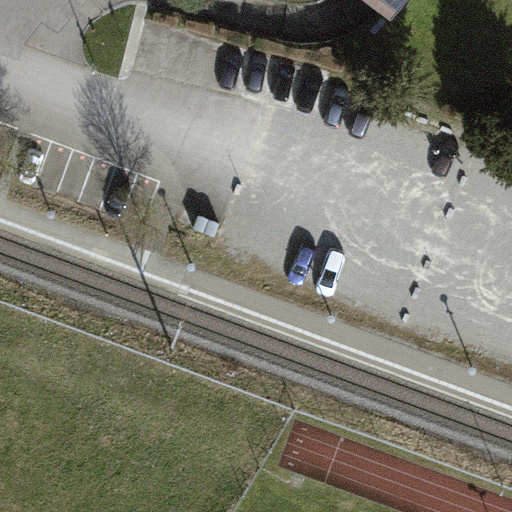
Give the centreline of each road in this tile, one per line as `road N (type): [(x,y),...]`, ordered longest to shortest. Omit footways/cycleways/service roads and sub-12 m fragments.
road 1 (track): [(511,258),(191,145)]
road 2 (residential): [(0,71),(191,145)]
